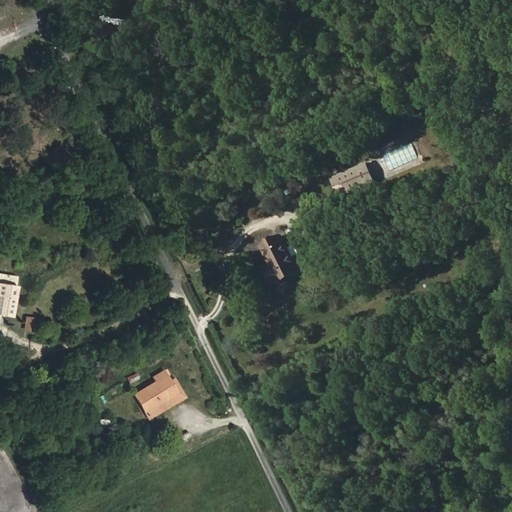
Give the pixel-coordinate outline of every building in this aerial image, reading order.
[(332,179),(334,185),(338,193),(340,197),(373,181),(365,163),(332,179)] [(282,236),(260,247),(271,269),(264,273),(270,285),(299,271),(294,261),(282,236)] [(0,309),(12,311),(15,280),(0,278),(0,309)] [(21,329),(32,332),(35,318),(25,315),(21,329)] [(178,389),(173,382),(165,368),(155,373),(158,379),(135,393),(145,409),(178,389)] [(145,409),(149,416),(182,397),(189,393),(180,379),(173,382),(178,389),(145,409)] [(0,444),(0,462),(6,473),(25,461),(11,438),(0,444)]
